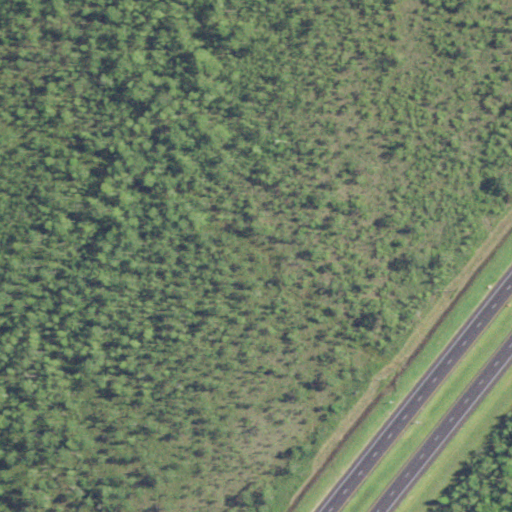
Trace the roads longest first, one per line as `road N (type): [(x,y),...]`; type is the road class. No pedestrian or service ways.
road 1 (primary): [(511,285),(330,511)]
road 2 (primary): [(378,511),(511,345)]
